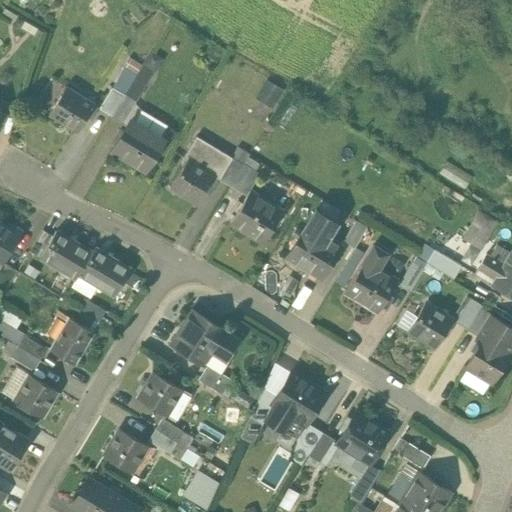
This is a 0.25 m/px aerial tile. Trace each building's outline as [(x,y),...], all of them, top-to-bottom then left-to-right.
[(115,83),(142,96),(163,55),(151,49),(145,62),(130,54),(115,83)] [(268,77),(259,97),(276,104),(285,84),(268,77)] [(94,104),(66,86),(49,113),(78,131),(94,104)] [(124,95),(112,87),(99,108),(111,115),(124,95)] [(164,138),(131,118),(112,150),(145,170),(164,138)] [(232,156),(196,135),(183,157),(187,159),(188,158),(214,174),(219,178),(231,157),(232,156)] [(250,153),(238,146),(232,156),(231,157),(243,164),(250,153)] [(243,164),(231,157),(219,178),(231,185),(243,164)] [(214,174),(188,158),(187,159),(171,186),(197,202),(214,174)] [(444,166),(442,172),(467,184),(469,179),(444,166)] [(283,210),(250,189),(230,222),(263,242),(283,210)] [(336,221),(316,209),(307,224),(327,236),(336,221)] [(497,222),(487,215),(471,242),(481,249),(497,222)] [(367,227),(355,220),(343,240),(354,247),(367,227)] [(9,228),(0,222),(0,259),(2,261),(19,234),(18,233),(17,234),(9,229),(9,228)] [(307,224),(288,256),(321,277),(340,244),(327,236),(307,224)] [(53,235),(43,229),(31,249),(41,256),(53,235)] [(92,252),(56,230),(53,235),(41,256),(77,277),(79,273),(92,252)] [(387,254),(372,245),(364,259),(378,268),(387,254)] [(511,254),(496,245),(490,256),(504,265),(511,254)] [(131,269),(95,247),(92,252),(79,273),(115,294),(131,269)] [(461,265),(435,249),(427,262),(453,278),(461,265)] [(511,251),(511,254),(504,265),(492,284),(511,295),(511,251)] [(490,256),(486,254),(474,274),(492,284),(504,265),(490,256)] [(378,268),(364,259),(345,291),(378,311),(397,279),(378,268)] [(18,270),(7,263),(0,274),(0,287),(6,291),(18,270)] [(106,310),(86,297),(80,308),(100,320),(106,310)] [(482,304),(470,297),(455,321),(467,328),(480,308),(482,304)] [(452,318),(425,302),(409,330),(435,346),(452,318)] [(0,331),(20,341),(13,355),(30,363),(41,340),(18,328),(25,315),(7,306),(0,321),(0,331)] [(480,308),(467,328),(478,335),(491,315),(480,308)] [(193,309),(172,343),(204,363),(225,329),(193,309)] [(511,344),(511,327),(491,315),(478,335),(478,336),(482,338),(483,337),(507,352),(511,344)] [(71,317),(51,349),(74,363),(94,331),(71,317)] [(507,352),(483,337),(482,338),(466,365),(492,381),(509,353),(507,352)] [(182,388),(155,371),(139,398),(166,414),(182,388)] [(277,394),(264,415),(266,417),(297,437),(325,391),(292,371),(277,394)] [(57,389),(30,373),(14,400),(42,416),(52,399),(51,399),(57,389)] [(263,386),(250,416),(262,423),(266,417),(264,415),(277,394),(263,386)] [(389,430),(355,410),(336,442),(368,462),(369,462),(389,430)] [(183,431),(163,418),(156,429),(177,441),(183,431)] [(28,439),(0,421),(0,461),(10,468),(28,439)] [(321,432),(309,425),(297,446),(309,453),(321,432)] [(148,444),(121,428),(104,454),(132,471),(148,444)] [(177,441),(156,429),(150,440),(170,452),(177,441)] [(321,432),(309,453),(320,460),(332,439),(321,432)] [(429,455),(409,442),(402,455),(422,467),(429,455)] [(369,462),(368,462),(360,475),(349,493),(362,500),(380,469),(369,462)] [(197,467),(185,496),(210,505),(221,477),(197,467)] [(437,511),(451,490),(419,470),(409,487),(399,503),(412,511),(437,511)] [(132,511),(136,505),(90,478),(73,506),(82,511),(132,511)] [(412,511),(399,503),(384,495),(373,511),(412,511)]
